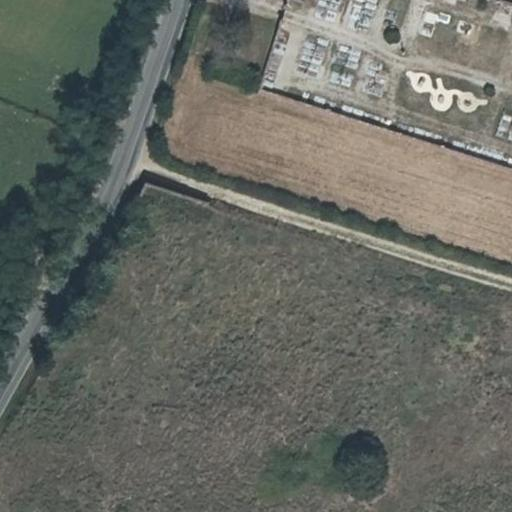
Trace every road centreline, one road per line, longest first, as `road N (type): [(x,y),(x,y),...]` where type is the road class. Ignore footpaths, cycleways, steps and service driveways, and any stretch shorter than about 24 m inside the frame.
road 1 (tertiary): [(0,389),(129,154),(175,0)]
road 2 (track): [(129,154),(511,278)]
